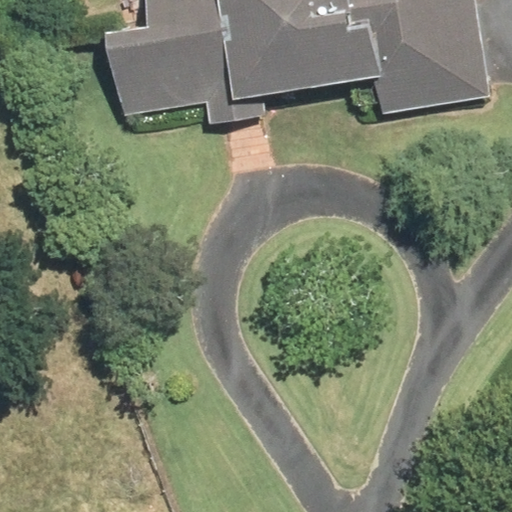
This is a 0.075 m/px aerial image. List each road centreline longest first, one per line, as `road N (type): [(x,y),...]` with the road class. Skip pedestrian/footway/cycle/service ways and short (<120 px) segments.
road 1 (track): [(344,511),(265,403),(220,288),(227,230),(264,187),(328,168),(399,213),(432,283),(426,384)]
road 2 (track): [(426,384),(371,511)]
road 3 (track): [(434,341),(511,238)]
